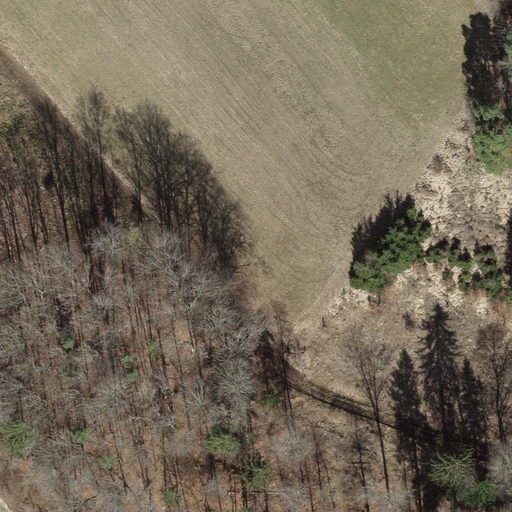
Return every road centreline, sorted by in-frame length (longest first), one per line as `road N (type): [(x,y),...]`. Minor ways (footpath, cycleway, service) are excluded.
road 1 (track): [(0,54),(279,372),(377,420),(511,455)]
road 2 (track): [(511,30),(279,372)]
